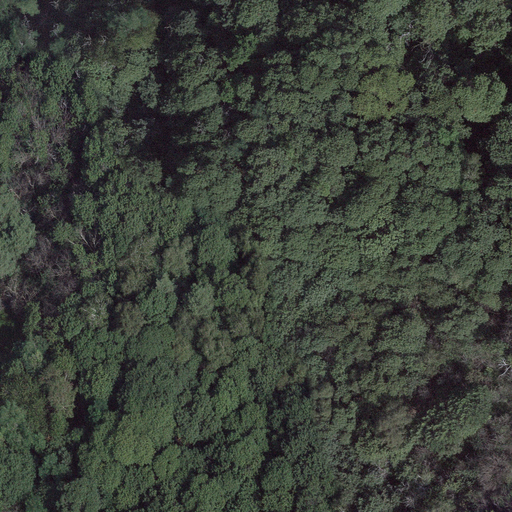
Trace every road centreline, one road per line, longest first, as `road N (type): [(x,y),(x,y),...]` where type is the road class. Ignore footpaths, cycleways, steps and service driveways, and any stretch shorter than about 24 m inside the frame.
road 1 (track): [(5,511),(55,419),(154,326),(337,248),(422,231),(511,234)]
road 2 (track): [(0,158),(154,197),(324,160),(367,160),(453,130),(511,126)]
